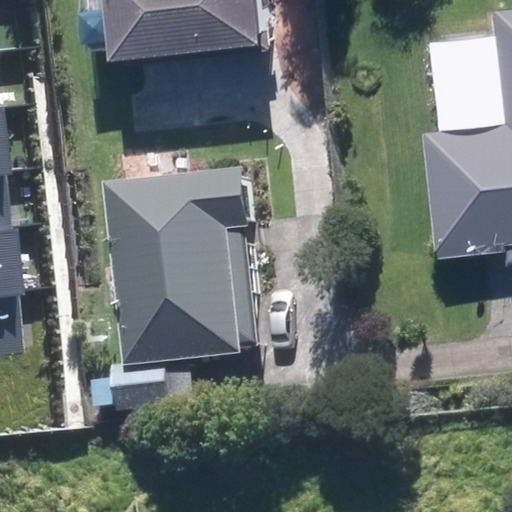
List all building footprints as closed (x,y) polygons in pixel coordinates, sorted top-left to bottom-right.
[(287,26),(284,0),(139,0),(144,40),(287,26)] [(511,0),(511,8),(511,112),(440,121),(455,248),(511,241),(511,0)] [(0,174),(9,174),(2,108),(0,108),(0,174)] [(262,164),(119,181),(141,364),(257,350),(256,344),(271,342),(256,223),(269,222),(262,164)] [(0,231),(15,230),(9,174),(0,174),(0,231)] [(0,295),(22,294),(15,230),(0,231),(0,295)] [(0,356),(29,353),(22,294),(0,295),(0,356)]
